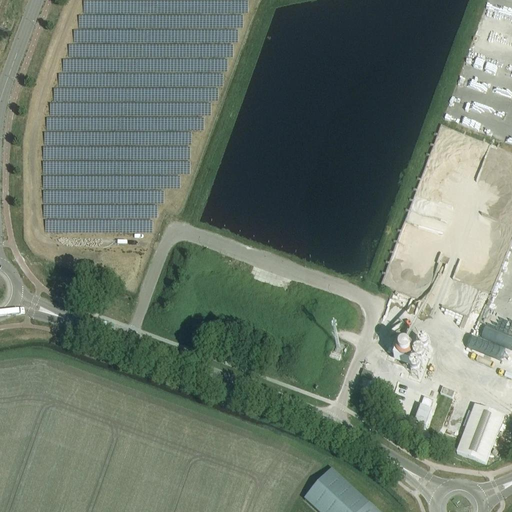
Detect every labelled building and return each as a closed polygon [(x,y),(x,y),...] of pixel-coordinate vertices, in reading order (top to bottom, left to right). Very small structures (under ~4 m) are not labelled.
[(331,354),(329,359),(339,362),(341,357),(331,354)] [(363,372),(361,377),(372,381),(373,376),(363,372)] [(392,403),(396,385),(374,380),(370,398),(392,403)] [(452,400),(455,394),(443,390),(441,396),(452,400)] [(395,407),(428,421),(434,406),(401,392),(395,407)] [(504,419),(475,407),(457,455),(486,466),(504,419)] [(316,511),(376,511),(332,471),(305,501),(316,511)]
